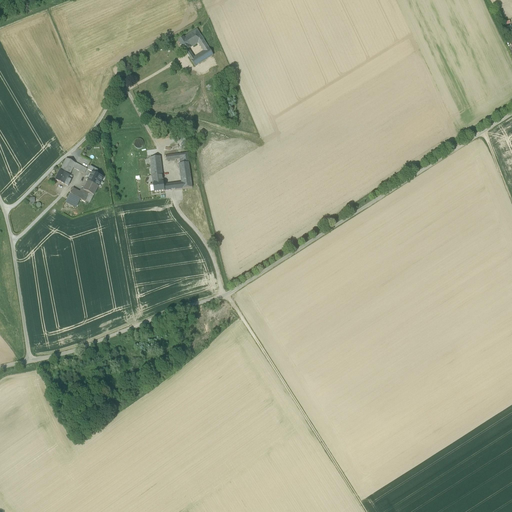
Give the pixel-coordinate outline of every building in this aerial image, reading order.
[(197,30),(184,38),(190,48),(193,47),(193,48),(194,47),(194,46),(198,43),(200,42),(202,42),(204,41),(197,30)] [(184,38),(178,41),(185,52),(185,51),(188,50),(190,48),(184,38)] [(204,41),(202,42),(200,42),(198,43),(203,52),(209,48),(204,41)] [(193,58),(190,60),(195,67),(213,55),(209,48),(203,52),(193,58)] [(113,82),(109,91),(108,92),(109,93),(110,91),(111,92),(115,84),(117,85),(118,83),(112,80),(111,81),(113,82)] [(187,153),(165,156),(166,161),(179,159),(180,164),(188,163),(187,153)] [(160,157),(150,158),(152,179),(163,178),(160,157)] [(66,159),(60,171),(69,176),(73,168),(75,163),(66,159)] [(87,169),(75,163),(73,168),(84,174),(87,169)] [(180,164),(179,164),(181,183),(182,189),(192,188),(188,163),(180,164)] [(69,176),(60,171),(55,180),(65,185),(68,179),(69,176)] [(103,178),(92,172),(87,182),(98,187),(103,178)] [(163,178),(152,179),(154,193),(164,191),(164,186),(163,178)] [(98,187),(87,182),(83,190),(84,191),(89,193),(93,195),(94,196),(98,187)] [(80,192),(72,189),(70,194),(77,198),(80,192)] [(88,197),(80,192),(77,198),(80,200),(85,202),(88,197)] [(88,197),(85,202),(89,204),(93,195),(89,193),(88,197)] [(77,198),(70,194),(68,197),(79,203),(80,200),(77,198)] [(79,203),(68,197),(62,209),(73,214),(79,203)]
